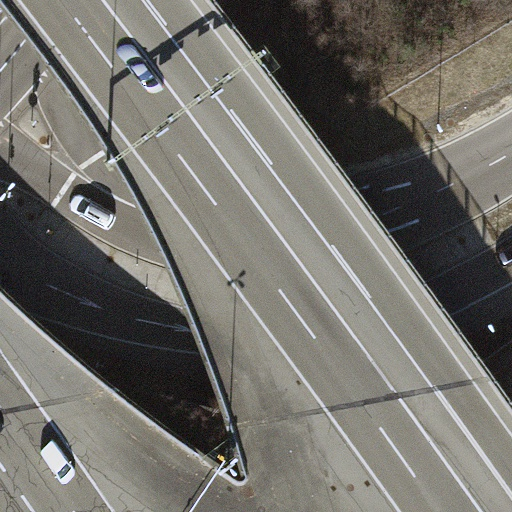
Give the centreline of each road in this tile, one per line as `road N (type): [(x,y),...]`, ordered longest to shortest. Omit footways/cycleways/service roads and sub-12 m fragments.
road 1 (motorway): [(21,277),(137,319),(254,338),(384,323),(511,268)]
road 2 (motorway): [(511,153),(437,194),(336,223),(248,230),(161,220)]
road 3 (motorway): [(511,503),(281,256)]
road 4 (motorway): [(281,256),(96,0)]
road 5 (motorway): [(446,511),(281,256)]
road 6 (motorway): [(161,220),(97,157),(57,68),(46,0)]
road 7 (motorway): [(161,220),(0,158)]
